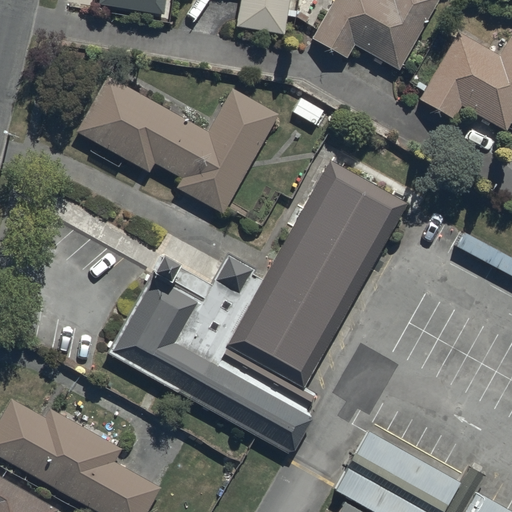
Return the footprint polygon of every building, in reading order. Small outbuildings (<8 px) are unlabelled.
[(97,0),(97,5),(163,16),(165,0),(97,0)] [(283,35),(288,0),(240,0),(236,28),(283,35)] [(398,71),(436,0),(333,0),(311,40),(346,59),(353,47),(398,71)] [(505,132),(511,119),(511,39),(509,38),(497,57),(456,34),(418,101),(452,120),(460,106),(505,132)] [(221,213),(276,115),(231,91),(208,132),(108,77),(76,134),(148,173),(153,163),(181,179),(176,188),(221,213)] [(408,204),(326,156),(217,339),(299,387),(408,204)] [(193,297),(151,272),(107,348),(282,451),(303,415),(170,337),(193,297)] [(11,401),(0,420),(0,459),(94,511),(146,511),(159,490),(113,464),(121,449),(50,409),(44,420),(11,401)] [(511,511),(511,501),(351,407),(318,463),(400,511),(511,511)] [(55,511),(56,511),(0,479),(0,511),(55,511)]
